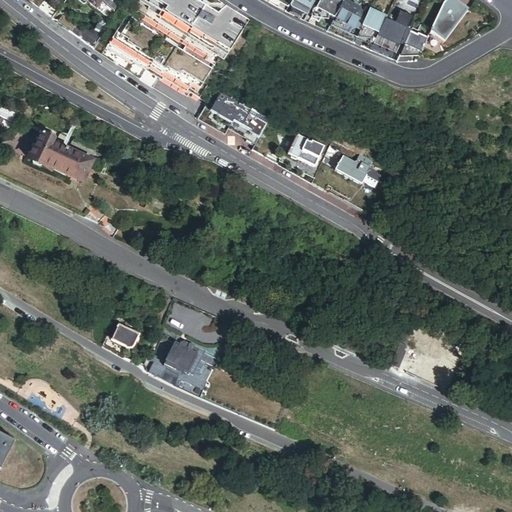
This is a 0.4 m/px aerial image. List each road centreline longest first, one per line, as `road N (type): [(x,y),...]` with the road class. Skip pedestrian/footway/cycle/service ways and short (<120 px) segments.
road 1 (residential): [(0,192),(191,292),(511,433)]
road 2 (residential): [(444,511),(136,368),(0,289)]
road 3 (tertiary): [(511,321),(186,129)]
road 4 (residential): [(511,26),(421,77),(392,77),(240,0)]
road 5 (tertiary): [(186,129),(86,69),(0,0)]
road 6 (residential): [(0,57),(144,135),(169,142),(186,129)]
